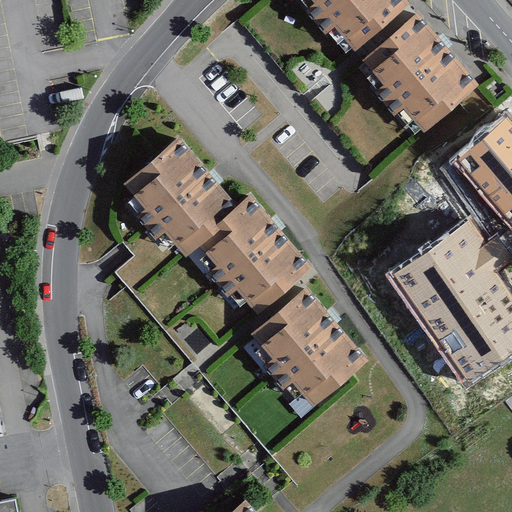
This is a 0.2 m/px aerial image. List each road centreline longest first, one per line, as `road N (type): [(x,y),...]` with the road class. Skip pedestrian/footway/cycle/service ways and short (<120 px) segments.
road 1 (residential): [(149,58),(289,217),(416,401),(418,422),(407,437),(324,511)]
road 2 (unknown): [(63,273),(83,281),(94,303),(126,443),(191,507)]
road 3 (residential): [(85,442),(62,282),(78,173)]
road 4 (residential): [(78,173),(103,116),(149,58)]
road 5 (residential): [(0,326),(23,453)]
